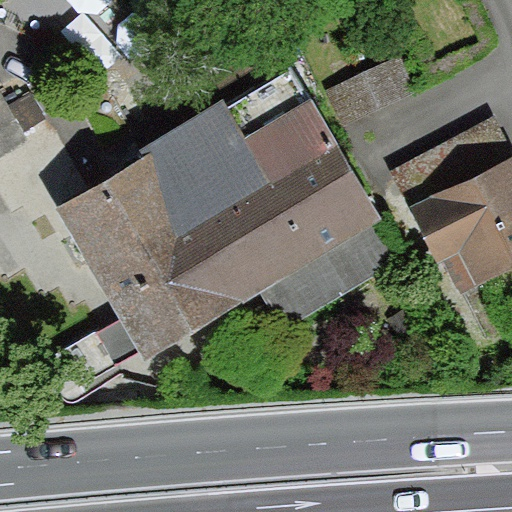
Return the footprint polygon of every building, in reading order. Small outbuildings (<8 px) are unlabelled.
[(290,65),(230,100),(224,103),(310,247),(375,209),(290,65)] [(392,65),(336,92),(349,117),(404,90),(392,65)] [(96,259),(147,346),(259,281),(271,300),(290,318),(396,256),(370,213),(375,210),(375,209),(310,247),(224,103),(230,100),(221,84),(223,78),(171,109),(183,128),(142,152),(148,161),(74,205),(103,255),(96,259)] [(0,154),(26,140),(0,91),(0,154)] [(488,148),(477,127),(399,165),(457,283),(511,256),(511,158),(503,141),(488,148)] [(117,363),(97,328),(17,374),(36,409),(117,363)]
